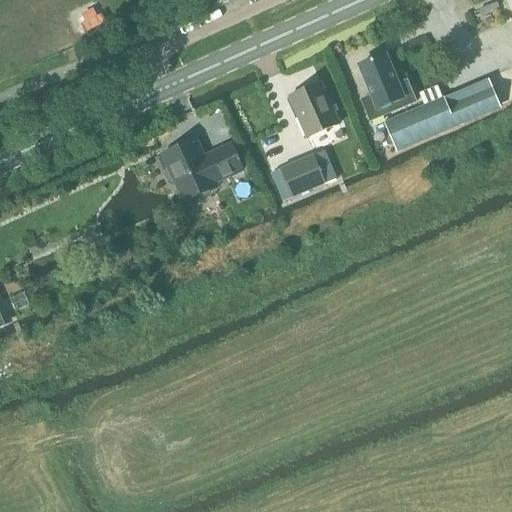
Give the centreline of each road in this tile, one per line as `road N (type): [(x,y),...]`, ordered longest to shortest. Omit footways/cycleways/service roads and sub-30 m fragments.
road 1 (secondary): [(168,84),(357,0)]
road 2 (secondary): [(0,160),(168,84)]
road 3 (residential): [(168,84),(163,44),(261,0)]
